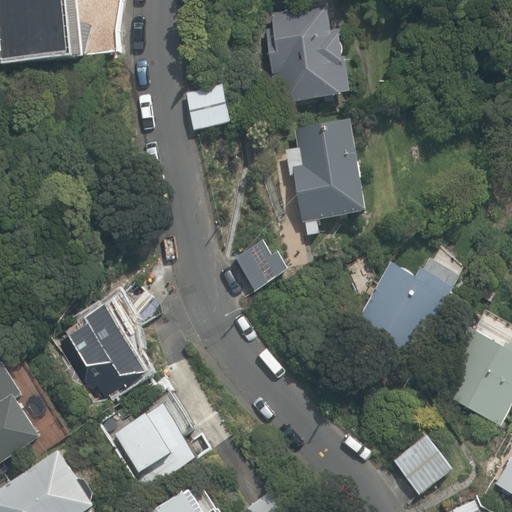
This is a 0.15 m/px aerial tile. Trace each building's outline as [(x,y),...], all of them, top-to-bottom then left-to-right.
[(0,0),(0,46),(1,64),(84,57),(92,26),(81,23),(78,0),(0,0)] [(326,7),(266,14),(277,104),(350,94),(343,34),(330,35),(326,7)] [(238,119),(231,81),(193,88),(200,126),(238,119)] [(299,132),(305,165),(291,167),(302,224),(369,212),(351,122),(299,132)] [(270,256),(262,243),(235,258),(253,291),(290,270),(279,251),(270,256)] [(416,277),(393,262),(354,322),(406,355),(449,289),(420,271),(416,277)] [(149,370),(108,305),(54,338),(87,389),(98,383),(107,397),(149,370)] [(511,395),(511,346),(469,321),(430,386),(495,425),(511,395)] [(0,460),(40,436),(0,371),(0,460)] [(195,457),(161,403),(110,434),(144,489),(195,457)] [(453,468),(429,435),(394,462),(418,494),(453,468)] [(511,448),(492,482),(511,494),(511,448)] [(82,511),(92,506),(58,451),(0,486),(0,511),(82,511)] [(201,511),(188,490),(152,511),(201,511)] [(479,511),(475,501),(448,511),(479,511)]
